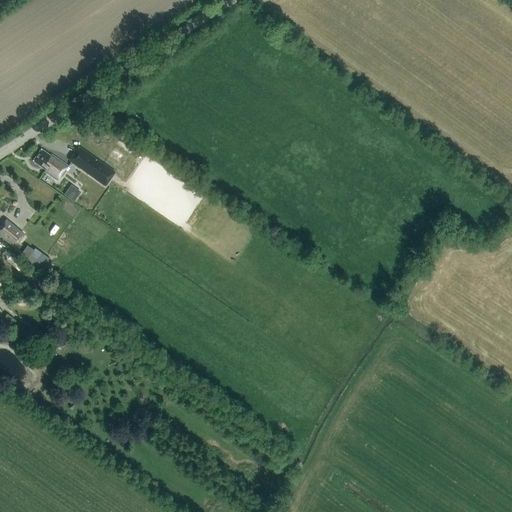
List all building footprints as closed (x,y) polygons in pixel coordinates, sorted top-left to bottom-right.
[(103,151),(110,156),(117,161),(127,147),(120,142),(113,137),(106,133),(96,147),(103,151)] [(88,156),(78,148),(70,159),(91,173),(89,175),(105,186),(115,173),(89,154),(88,156)] [(69,166),(52,154),(51,156),(41,149),(33,160),(46,169),(45,171),(58,180),(69,166)] [(72,200),(80,190),(70,183),(62,193),(72,200)] [(0,235),(14,247),(25,234),(6,218),(0,226),(0,235)] [(19,255),(43,269),(50,258),(27,243),(19,255)] [(4,314),(1,322),(11,325),(13,317),(4,314)]
